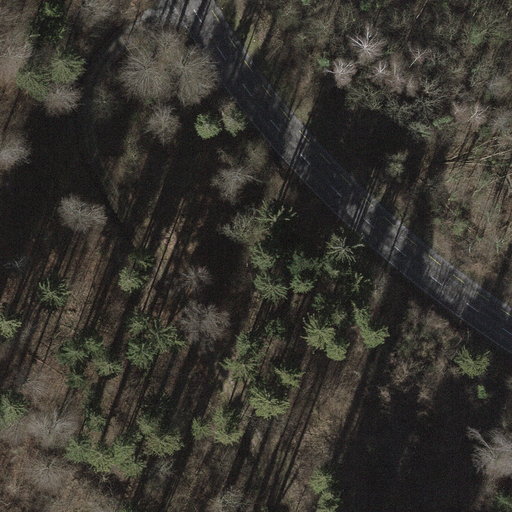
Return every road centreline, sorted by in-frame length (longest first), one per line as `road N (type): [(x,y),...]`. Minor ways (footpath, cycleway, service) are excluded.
road 1 (track): [(287,511),(242,404),(91,147),(90,89),(115,42),(187,0)]
road 2 (secondary): [(511,332),(399,249),(334,188),(277,127),(189,0)]
